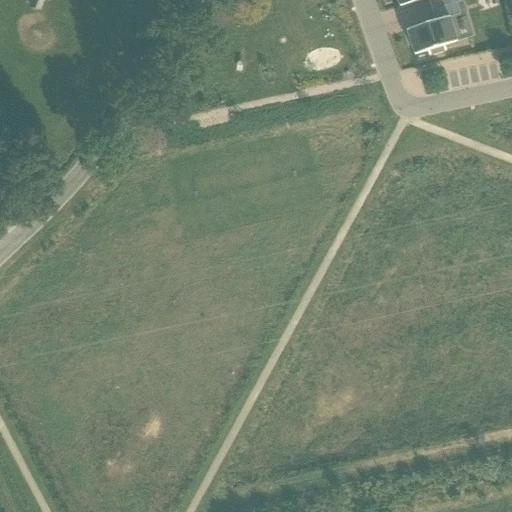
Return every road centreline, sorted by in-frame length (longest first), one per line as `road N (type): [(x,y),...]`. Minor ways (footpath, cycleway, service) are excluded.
road 1 (unclassified): [(0,253),(81,177),(195,0)]
road 2 (residential): [(363,0),(403,114),(511,88)]
